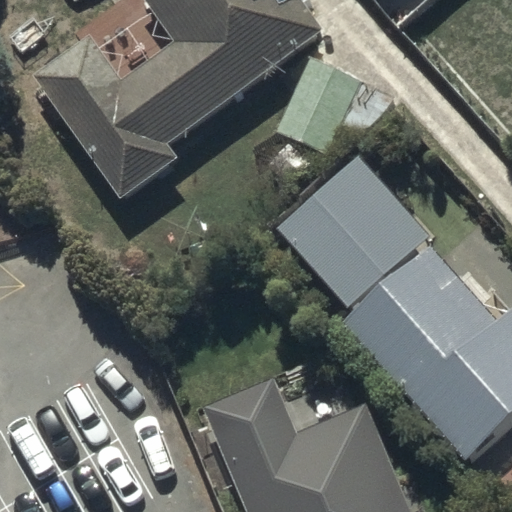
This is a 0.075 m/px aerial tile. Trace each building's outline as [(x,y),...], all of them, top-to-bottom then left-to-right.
[(95,52),(36,93),(124,219),(181,179),(172,166),(329,57),(288,0),(152,0),(143,7),(179,59),(126,96),(95,52)] [(511,138),(511,81),(499,66),(460,99),(501,148),(511,138)] [(385,108),(313,76),(281,149),(332,171),(344,142),(366,151),(385,108)] [(435,252),(364,171),(283,242),(354,323),(435,252)] [(282,220),(259,195),(214,237),(237,262),(282,220)] [(511,332),(503,342),(433,270),(348,352),(477,484),(511,449),(511,332)] [(275,393),(198,424),(233,511),(402,511),(369,429),(301,457),(275,393)] [(511,511),(511,494),(501,506),(507,511),(511,511)]
